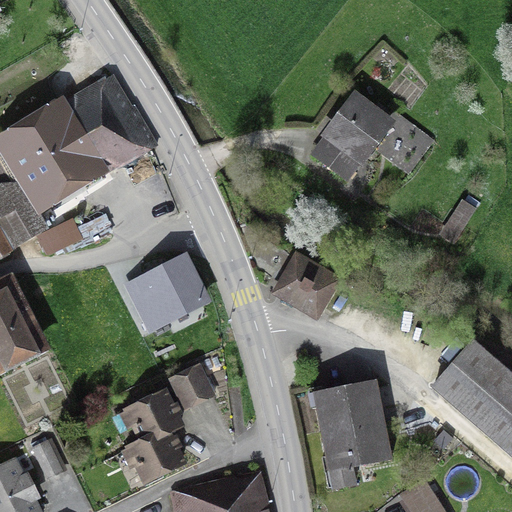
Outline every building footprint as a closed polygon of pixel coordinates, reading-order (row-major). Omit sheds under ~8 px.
[(32,163),(128,108),(110,78),(15,132),(32,163)] [(356,188),(403,130),(360,98),(312,154),(356,188)] [(128,108),(32,163),(13,174),(21,189),(38,179),(47,194),(132,145),(139,156),(151,149),(128,108)] [(0,240),(10,258),(48,237),(21,189),(13,174),(0,152),(0,240)] [(466,201),(442,234),(454,242),(478,210),(466,201)] [(51,228),(53,229),(56,228),(58,227),(60,225),(61,223),(61,220),(60,218),(59,216),(57,214),(55,214),(52,214),(50,215),(48,216),(47,218),(46,220),(46,223),(47,225),(49,227),(51,228)] [(275,296),(317,320),(340,281),(299,256),(275,296)] [(184,259),(145,278),(166,320),(204,301),(184,259)] [(0,375),(4,383),(59,362),(18,279),(0,287),(0,375)] [(440,390),(511,453),(511,369),(481,347),(440,390)] [(185,413),(217,403),(206,373),(171,385),(185,413)] [(311,404),(335,485),(405,470),(382,389),(311,404)] [(120,415),(135,445),(165,431),(179,424),(164,394),(120,415)] [(182,465),(165,431),(135,445),(125,450),(141,485),(182,465)] [(46,441),(32,449),(48,480),(64,473),(46,441)] [(0,511),(42,511),(22,466),(0,475),(0,511)] [(174,511),(256,511),(247,475),(169,494),(174,511)] [(443,511),(423,482),(402,497),(411,511),(443,511)]
